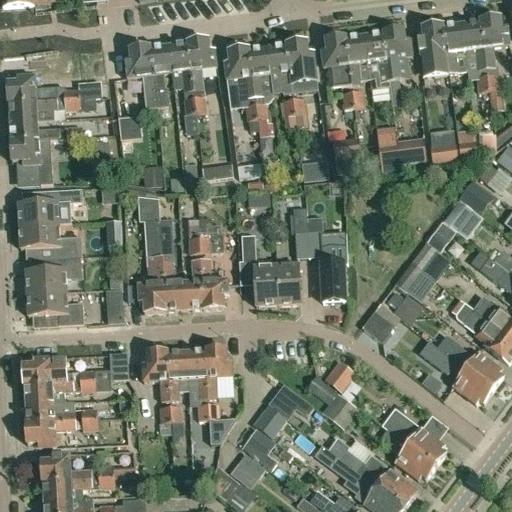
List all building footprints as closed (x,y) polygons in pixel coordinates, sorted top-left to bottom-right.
[(2,0),(3,10),(35,9),(34,0),(2,0)] [(481,24),(488,80),(489,95),(490,95),(492,115),(504,114),(501,93),(499,93),(497,79),(496,79),(495,71),(492,51),(509,48),(507,31),(503,31),(501,21),(481,24)] [(477,81),(488,80),(481,24),(481,25),(463,27),(466,54),(465,54),(468,75),(469,83),(477,82),(477,81)] [(466,54),(463,27),(444,29),(450,77),(468,75),(465,54),(466,54)] [(424,81),(440,78),(450,77),(444,29),(443,30),(443,28),(422,31),(424,41),(418,42),(421,59),(424,81)] [(390,85),(399,84),(411,82),(409,61),(412,61),(410,43),(405,44),(404,34),(384,36),(390,85)] [(390,85),(384,36),(383,36),(384,37),(366,39),(369,66),(368,66),(370,83),(376,82),(377,90),(378,91),(390,90),(390,85)] [(369,66),(366,39),(347,42),(353,89),(361,88),(360,84),(370,83),(368,66),(369,66)] [(330,92),(343,90),(353,89),(347,42),(346,42),(346,41),(325,43),(327,54),(322,54),(324,72),(328,71),(330,92)] [(188,47),(195,102),(197,117),(207,116),(205,101),(204,101),(200,73),(217,71),(215,53),(210,54),(209,44),(188,46),(188,47)] [(293,97),(319,94),(314,55),(309,56),(308,45),(287,48),(287,49),(293,97)] [(186,118),(197,117),(195,102),(188,47),(169,50),(172,76),(174,92),(185,91),(187,103),(184,104),(186,118)] [(269,51),(272,78),(281,77),(284,98),(293,97),(287,49),(269,51)] [(167,92),(164,92),(163,78),(172,76),(169,50),(150,52),(158,111),(169,109),(167,92)] [(158,111),(150,52),(150,51),(130,53),(131,63),(126,64),(128,82),(143,80),(147,112),(158,111)] [(272,78),(269,51),(250,54),(256,101),(264,100),(274,98),(272,78)] [(247,103),(256,101),(250,54),(249,54),(249,53),(229,56),(230,65),(225,66),(227,84),(244,82),(247,103)] [(58,104),(66,103),(65,94),(65,90),(36,91),(35,79),(17,80),(18,85),(7,86),(8,107),(9,107),(58,104)] [(79,87),(80,92),(65,94),(66,103),(80,102),(103,101),(101,85),(79,87)] [(354,97),(356,112),(365,110),(363,96),(354,97)] [(356,112),(354,97),(343,99),(345,113),(356,112)] [(81,114),(80,102),(66,103),(66,113),(66,115),(81,114)] [(58,104),(9,107),(11,126),(38,124),(55,123),(54,114),(66,113),(66,103),(58,104)] [(306,125),(306,118),(304,103),(294,105),(297,134),(298,134),(297,126),(306,125)] [(297,134),(294,105),(284,106),(286,120),(287,126),(288,135),(297,134)] [(256,109),(258,124),(268,123),(266,108),(256,109)] [(258,124),(256,109),(246,110),(248,126),(258,124)] [(122,143),(142,141),(140,120),(119,121),(122,143)] [(38,124),(11,126),(12,145),(67,141),(67,133),(38,135),(38,124)] [(68,152),(83,151),(82,140),(67,141),(68,143),(68,152)] [(67,141),(12,145),(10,145),(12,166),(22,165),(22,170),(40,169),(41,188),(54,187),(51,144),(68,143),(67,141)] [(363,175),(361,160),(359,142),(334,145),(337,178),(363,175)] [(425,142),(397,145),(399,168),(427,165),(425,142)] [(109,144),(96,146),(98,159),(111,157),(109,144)] [(381,170),(399,168),(397,145),(378,147),(381,170)] [(477,146),(457,148),(459,166),(479,163),(477,146)] [(457,148),(431,151),(433,168),(459,165),(457,148)] [(511,151),(509,149),(497,164),(511,176),(511,151)] [(312,166),(303,167),(305,185),(314,184),(312,166)] [(487,187),(497,174),(487,166),(477,179),(487,187)] [(215,170),(202,171),(203,184),(216,183),(215,170)] [(162,172),(144,173),(145,193),(163,192),(162,172)] [(198,177),(185,178),(187,195),(199,194),(198,177)] [(474,185),(459,205),(483,223),(484,222),(479,218),(481,216),(481,212),(491,198),(474,185)] [(119,208),(118,192),(102,193),(104,209),(119,208)] [(19,230),(58,228),(72,227),(71,216),(73,216),(73,206),(83,205),(83,193),(72,194),(72,193),(47,194),(48,207),(18,208),(19,230)] [(160,224),(159,203),(139,201),(140,226),(145,225),(160,224)] [(459,205),(444,225),(468,243),(483,223),(459,205)] [(198,223),(199,242),(200,257),(224,256),(223,237),(211,238),(211,227),(199,228),(199,222),(198,223)] [(322,260),(322,266),(320,266),(323,306),(346,304),(343,267),(348,267),(347,250),(332,248),(323,249),(321,222),(307,223),(308,236),(309,261),(322,260)] [(189,223),(190,243),(191,258),(200,257),(199,242),(198,223),(189,223)] [(147,261),(148,287),(138,288),(139,306),(144,306),(144,317),(165,315),(165,314),(163,266),(161,242),(160,225),(160,224),(145,225),(147,261)] [(161,242),(172,242),(171,224),(160,225),(161,242)] [(58,228),(19,230),(20,253),(50,250),(51,262),(55,262),(81,261),(82,261),(82,240),(59,241),(58,228)] [(441,256),(450,244),(437,233),(427,246),(441,256)] [(309,261),(308,236),(295,236),(297,262),(309,261)] [(243,265),(257,264),(255,239),(242,240),(243,265)] [(161,242),(163,266),(165,314),(184,313),(183,285),(174,286),(172,265),(175,265),(174,241),(172,242),(161,242)] [(427,247),(411,266),(396,286),(407,295),(407,294),(417,302),(432,281),(421,273),(436,254),(427,247)] [(81,261),(55,262),(55,275),(26,276),(27,298),(66,296),(65,282),(82,281),(81,261)] [(480,274),(511,297),(511,278),(508,275),(493,263),(490,261),(480,274)] [(184,313),(203,312),(200,263),(192,264),(193,285),(183,285),(184,313)] [(200,263),(203,312),(203,313),(224,312),(223,301),(229,301),(228,282),(211,283),(210,263),(200,263)] [(277,268),(279,308),(301,307),(298,267),(277,268)] [(279,308),(277,268),(254,270),(257,309),(279,308)] [(123,294),(106,295),(107,306),(123,305),(123,294)] [(66,308),(66,296),(27,298),(29,320),(58,319),(59,330),(83,328),(82,316),(82,307),(66,308)] [(473,313),(477,316),(488,325),(511,343),(511,316),(511,315),(510,316),(499,308),(497,310),(483,300),(473,313)] [(401,323),(381,307),(362,332),(383,347),(401,323)] [(474,340),(486,349),(485,350),(509,369),(511,365),(511,343),(488,325),(477,316),(473,313),(465,307),(456,319),(456,323),(476,337),(474,340)] [(455,345),(452,349),(446,357),(457,366),(494,395),(504,382),(499,378),(503,373),(480,356),(476,361),(455,345)] [(429,346),(420,358),(447,378),(449,376),(456,366),(437,351),(429,346)] [(205,354),(208,403),(217,402),(216,382),(232,381),(231,363),(227,363),(226,352),(205,353),(205,354)] [(208,403),(205,354),(187,355),(188,384),(189,394),(198,394),(199,404),(208,403)] [(170,405),(168,357),(168,355),(147,356),(148,367),(142,368),(143,386),(160,385),(161,406),(170,405)] [(188,384),(187,355),(168,357),(170,405),(179,405),(178,395),(189,394),(188,384)] [(110,357),(111,384),(129,383),(128,357),(110,357)] [(25,389),(26,389),(74,386),(73,377),(67,378),(65,361),(51,362),(34,363),(34,368),(24,369),(25,389)] [(357,378),(339,365),(325,384),(343,397),(357,378)] [(494,395),(457,366),(451,375),(450,376),(459,383),(454,390),(477,408),(480,404),(485,407),(494,395)] [(95,385),(94,376),(79,376),(80,386),(95,385)] [(308,393),(329,408),(338,396),(316,381),(308,393)] [(95,385),(80,386),(80,395),(80,396),(95,396),(95,385)] [(74,386),(26,389),(27,408),(54,407),(66,406),(65,396),(75,395),(80,395),(80,386),(74,386)] [(284,388),(277,398),(307,421),(314,411),(284,388)] [(338,396),(329,408),(322,417),(339,429),(344,433),(360,413),(338,396)] [(137,414),(137,402),(121,403),(121,415),(137,414)] [(55,417),(54,407),(27,408),(28,427),(76,424),(75,415),(55,417)] [(208,410),(209,424),(210,424),(219,424),(219,423),(218,409),(208,410)] [(268,409),(253,428),(272,443),(287,424),(268,409)] [(209,424),(208,410),(198,410),(199,425),(209,424)] [(172,426),(182,426),(181,411),(171,412),(172,426)] [(82,424),(98,423),(97,412),(82,413),(82,424)] [(172,426),(171,412),(161,412),(161,427),(160,427),(160,438),(173,438),(172,426)] [(383,429),(388,433),(437,470),(446,458),(441,454),(445,449),(396,412),(383,429)] [(98,423),(82,424),(83,434),(98,433),(98,423)] [(219,424),(210,424),(211,448),(221,447),(223,439),(235,423),(219,423),(219,424)] [(28,427),(27,427),(28,448),(39,448),(39,452),(57,451),(56,435),(77,434),(76,424),(28,427)] [(268,458),(276,447),(257,432),(242,452),(271,474),(278,465),(268,458)] [(380,444),(401,460),(396,467),(418,484),(422,480),(427,484),(437,470),(388,433),(380,444)] [(378,490),(406,511),(415,499),(410,495),(413,491),(373,460),(367,469),(348,454),(350,452),(338,442),(328,454),(339,462),(340,462),(378,490)] [(355,501),(364,508),(368,511),(405,511),(406,511),(378,490),(340,462),(339,462),(328,454),(322,450),(314,460),(347,485),(344,489),(357,498),(355,501)] [(266,472),(246,458),(231,478),(251,492),(266,472)] [(42,485),(43,485),(92,483),(99,482),(99,473),(71,475),(70,459),(52,459),(52,464),(41,465),(42,485)] [(236,495),(248,504),(254,496),(242,487),(241,488),(218,468),(209,491),(227,505),(236,495)] [(114,471),(99,472),(99,473),(99,482),(115,481),(136,480),(135,469),(114,471)] [(115,481),(99,482),(100,491),(100,492),(115,492),(115,481)] [(43,485),(45,504),(73,503),(83,502),(83,492),(100,491),(99,482),(92,483),(43,485)] [(321,511),(355,511),(341,502),(336,509),(317,495),(310,504),(321,511)] [(321,511),(310,504),(309,505),(303,500),(297,509),(300,511),(321,511)] [(83,502),(73,503),(45,504),(45,511),(101,511),(94,511),(93,502),(83,502)] [(123,509),(116,509),(101,510),(101,511),(145,511),(145,502),(123,504),(123,509)]
